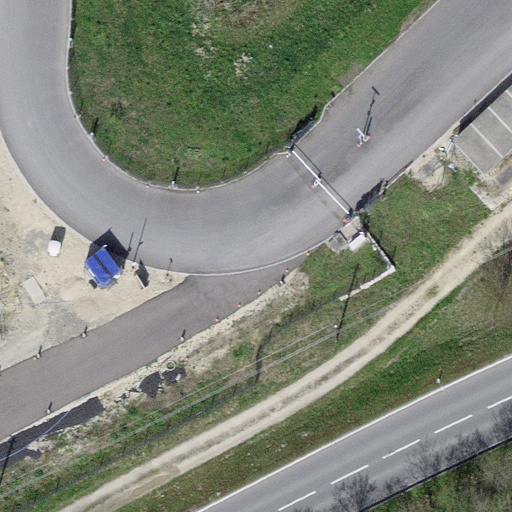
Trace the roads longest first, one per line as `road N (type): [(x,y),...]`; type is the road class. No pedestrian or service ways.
road 1 (track): [(87,511),(368,358),(511,216)]
road 2 (secondary): [(511,398),(278,511)]
